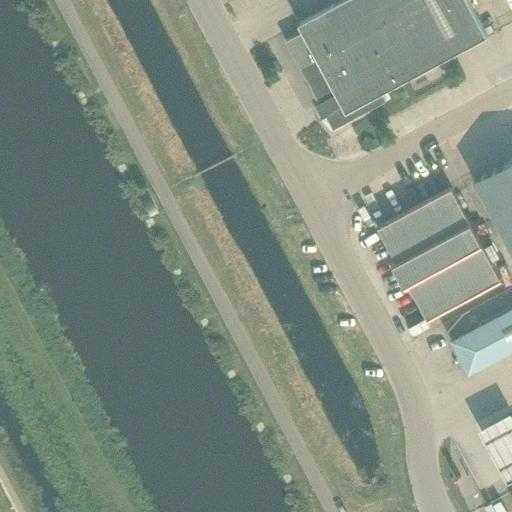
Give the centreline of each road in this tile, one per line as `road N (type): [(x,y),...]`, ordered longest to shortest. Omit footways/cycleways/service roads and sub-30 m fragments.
road 1 (unclassified): [(333,511),(61,0)]
road 2 (unclassified): [(436,511),(414,400),(312,202)]
road 3 (unclassified): [(312,202),(202,0)]
road 4 (unclassified): [(312,202),(511,92)]
